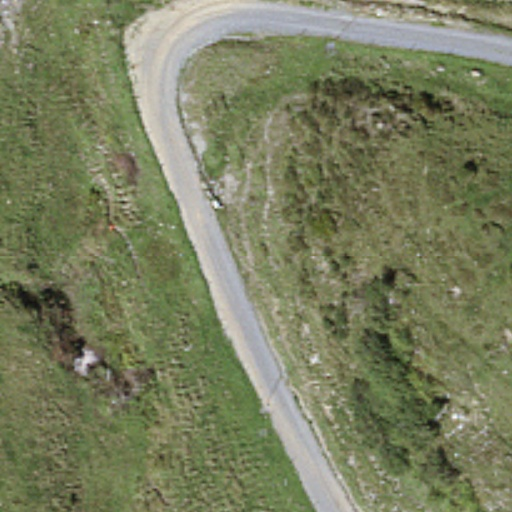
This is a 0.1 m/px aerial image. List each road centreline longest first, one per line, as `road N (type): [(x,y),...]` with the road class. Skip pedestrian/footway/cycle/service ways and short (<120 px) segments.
road 1 (track): [(340,511),(257,348),(177,120),(164,53)]
road 2 (track): [(164,53),(199,23),(283,19),(511,50)]
